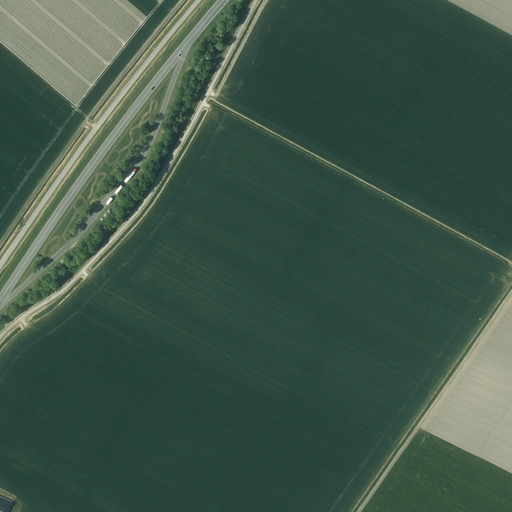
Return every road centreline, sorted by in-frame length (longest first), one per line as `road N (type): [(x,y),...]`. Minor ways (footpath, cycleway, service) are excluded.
road 1 (unclassified): [(0,336),(61,291),(149,196),(256,0)]
road 2 (unclassified): [(0,264),(98,123),(198,0)]
road 3 (trunk): [(0,299),(185,45)]
